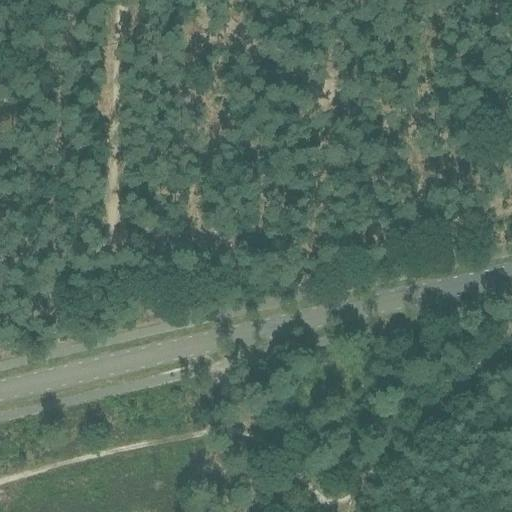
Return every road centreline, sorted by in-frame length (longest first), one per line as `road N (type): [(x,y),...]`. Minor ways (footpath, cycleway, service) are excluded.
road 1 (tertiary): [(0,389),(511,274)]
road 2 (track): [(252,421),(0,484)]
road 3 (track): [(511,366),(487,364),(470,376),(334,511)]
road 4 (track): [(334,511),(252,421)]
